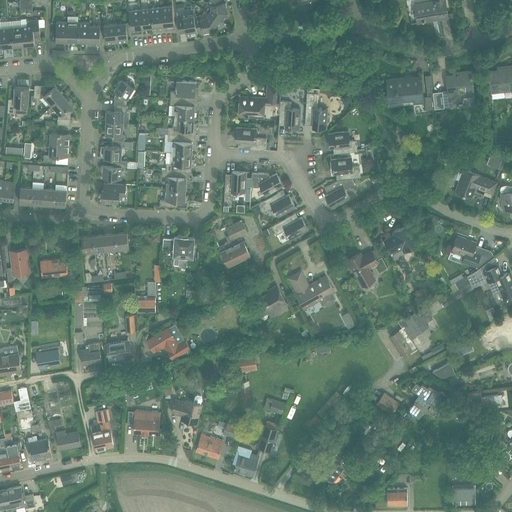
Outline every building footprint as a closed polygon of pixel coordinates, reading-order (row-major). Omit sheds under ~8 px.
[(211,10),(209,13),(222,22),(228,13),(226,1),(221,2),(220,0),(203,0),(204,0),(203,0),(206,0),(207,5),(210,5),(211,10)] [(311,0),(298,0),(300,3),(298,4),(301,12),(313,8),(311,0)] [(434,0),(435,2),(424,4),(414,6),(418,23),(448,17),(445,0),(434,0)] [(172,6),(160,7),(163,26),(174,24),(172,6)] [(160,7),(150,8),(152,27),(163,26),(160,7)] [(150,8),(139,9),(142,28),(152,27),(150,8)] [(142,28),(139,9),(129,11),(131,30),(142,28)] [(200,16),(194,17),(197,34),(197,30),(202,29),(203,34),(210,32),(209,30),(213,29),(220,20),(209,13),(205,17),(200,18),(200,16)] [(194,17),(193,15),(182,17),(182,20),(177,21),(179,34),(186,32),(186,36),(197,34),(194,17)] [(21,21),(10,22),(13,46),(24,45),(22,26),(21,21)] [(0,22),(0,26),(0,28),(3,47),(13,46),(10,22),(0,22)] [(39,22),(32,22),(32,25),(22,26),(24,45),(41,43),(39,22)] [(56,41),(67,41),(67,22),(56,22),(56,41)] [(67,41),(78,41),(78,22),(67,22),(67,41)] [(78,41),(89,41),(89,26),(89,23),(78,22),(78,41)] [(126,23),(115,24),(117,42),(128,41),(126,23)] [(117,42),(115,24),(104,25),(106,44),(117,42)] [(89,26),(89,41),(89,44),(100,44),(100,26),(89,26)] [(489,72),(490,82),(492,99),(504,97),(503,89),(511,88),(511,66),(502,67),(502,70),(489,72)] [(442,91),(444,101),(444,108),(454,106),(452,95),(473,93),(471,71),(460,72),(461,74),(447,76),(448,90),(442,91)] [(404,78),(387,80),(390,106),(399,105),(398,99),(413,97),(414,100),(414,103),(424,102),(423,99),(422,86),(421,76),(411,77),(412,80),(404,81),(404,78)] [(115,97),(114,106),(127,107),(127,98),(129,96),(134,87),(121,79),(114,90),(117,92),(115,97)] [(171,92),(170,98),(198,100),(199,91),(196,90),(196,81),(177,80),(176,87),(175,89),(176,89),(176,92),(171,92)] [(280,105),(280,101),(281,85),(268,84),(267,98),(255,98),(255,100),(253,100),(252,99),(240,98),(239,116),(263,117),(264,104),(280,105)] [(44,96),(52,105),(63,95),(55,85),(50,89),(47,86),(35,85),(34,96),(32,95),(31,107),(36,107),(36,98),(41,98),(44,96)] [(8,99),(8,109),(7,112),(27,114),(29,88),(15,87),(14,99),(8,99)] [(307,93),(306,115),(305,124),(306,125),(306,122),(313,122),(312,128),(326,129),(327,122),(328,122),(330,121),(330,117),(329,115),(327,115),(328,109),(317,108),(318,93),(307,93)] [(63,95),(52,105),(61,114),(58,117),(57,124),(70,125),(71,113),(68,109),(72,105),(63,95)] [(175,105),(175,116),(194,118),(195,109),(198,109),(198,100),(170,98),(170,105),(175,105)] [(291,102),(280,101),(280,105),(279,125),(280,122),(286,123),(285,128),(302,129),(299,128),(300,109),(291,109),(291,102)] [(107,111),(106,122),(123,123),(124,113),(127,113),(127,107),(114,106),(114,112),(107,111)] [(168,128),(168,134),(196,136),(197,127),(193,126),(194,118),(175,116),(174,128),(168,128)] [(112,134),(112,141),(125,141),(125,135),(123,135),(123,123),(106,122),(105,134),(112,134)] [(238,148),(265,150),(266,139),(256,138),(256,129),(237,128),(237,125),(236,142),(241,142),(241,148),(238,148)] [(51,133),(50,144),(69,145),(70,133),(58,133),(58,126),(46,126),(45,132),(51,133)] [(334,154),(358,151),(356,140),(349,141),(348,131),(329,134),(329,131),(328,131),(330,148),(336,147),(336,153),(334,153),(334,154)] [(173,141),(172,152),(192,154),(192,145),(195,145),(196,136),(168,134),(168,141),(173,141)] [(102,147),(101,153),(104,153),(104,158),(114,158),(121,158),(122,148),(125,148),(125,141),(112,141),(112,147),(105,146),(105,147),(102,147)] [(69,145),(50,144),(50,155),(44,155),(44,161),(56,162),(56,156),(68,156),(69,145)] [(166,164),(166,170),(194,172),(194,163),(191,162),(192,154),(172,152),(172,164),(166,164)] [(496,152),(491,165),(501,169),(508,152),(496,152)] [(351,157),(342,158),(332,159),(332,157),(331,157),(333,173),(339,173),(339,179),(337,179),(337,180),(361,177),(359,166),(352,167),(351,157)] [(103,178),(113,179),(121,179),(122,167),(128,167),(128,161),(114,160),(113,167),(101,166),(101,173),(103,173),(103,178)] [(167,177),(166,188),(186,189),(186,181),(189,181),(190,172),(162,169),(161,176),(167,177)] [(464,169),(463,172),(457,169),(454,179),(459,181),(456,191),(452,189),(452,190),(471,198),(475,187),(492,193),(497,182),(480,176),(480,175),(464,169)] [(226,174),(224,198),(235,199),(236,192),(245,192),(251,193),(251,187),(251,179),(246,179),(246,173),(249,173),(249,172),(232,171),(232,177),(226,176),(226,174)] [(251,179),(251,187),(258,187),(261,186),(266,195),(275,190),(276,192),(284,187),(277,173),(270,177),(268,174),(252,173),(251,179)] [(326,195),(332,208),(350,198),(345,190),(355,184),(352,179),(337,181),(325,188),(327,187),(330,193),(326,195)] [(16,182),(5,181),(3,199),(9,200),(9,201),(14,202),(15,190),(16,182)] [(101,194),(100,200),(101,200),(101,201),(118,202),(119,196),(125,196),(126,184),(112,183),(108,183),(104,183),(104,189),(102,189),(102,194),(101,194)] [(511,192),(501,194),(502,197),(500,199),(505,203),(506,210),(511,209),(511,185),(511,189),(511,192)] [(20,202),(31,203),(32,188),(21,187),(20,202)] [(31,203),(43,204),(44,189),(32,188),(31,203)] [(186,189),(166,188),(166,200),(160,199),(160,206),(188,208),(188,198),(185,198),(186,189)] [(43,204),(54,205),(55,189),(44,189),(43,204)] [(55,189),(54,205),(66,205),(67,190),(55,189)] [(283,190),(274,195),(258,204),(263,212),(273,207),(278,216),(295,207),(296,209),(297,209),(289,194),(284,197),(281,192),(283,191),(283,190)] [(296,213),(287,218),(271,226),(276,235),(285,230),(291,239),(308,230),(309,232),(310,232),(301,217),(297,220),(294,214),(296,213)] [(247,233),(246,229),(241,220),(226,227),(230,235),(226,237),(229,241),(225,243),(227,248),(222,251),(225,258),(224,258),(224,259),(225,259),(229,266),(250,255),(241,236),(247,233)] [(384,241),(389,249),(391,254),(402,248),(404,252),(419,244),(408,224),(393,232),(395,235),(384,241)] [(127,232),(115,234),(117,249),(129,247),(127,232)] [(115,234),(104,235),(106,250),(117,249),(115,234)] [(104,235),(93,236),(94,251),(106,250),(104,235)] [(173,250),(173,254),(173,256),(175,256),(174,264),(178,265),(187,266),(187,265),(191,265),(191,257),(193,258),(194,252),(195,240),(195,237),(189,236),(180,236),(174,235),(174,239),(163,238),(162,250),(173,250)] [(94,251),(93,236),(81,238),(83,253),(94,251)] [(457,236),(454,245),(452,250),(465,255),(462,262),(476,267),(481,255),(473,252),(477,243),(457,236)] [(7,268),(8,280),(14,279),(14,274),(30,272),(27,249),(10,251),(13,267),(7,268)] [(362,284),(366,284),(371,281),(373,278),(373,274),(369,267),(378,262),(372,251),(363,256),(361,253),(348,260),(360,282),(362,284)] [(103,254),(97,255),(99,263),(105,261),(103,254)] [(42,261),(43,267),(44,277),(68,274),(66,258),(42,261)] [(375,265),(380,274),(386,271),(380,262),(375,265)] [(511,276),(510,272),(503,275),(498,265),(483,271),(484,272),(469,279),(472,287),(487,281),(489,282),(491,283),(493,283),(495,283),(497,283),(504,300),(509,298),(510,298),(511,297),(511,276)] [(296,293),(301,302),(304,308),(320,299),(324,306),(333,301),(334,298),(331,293),(334,291),(326,276),(315,282),(315,285),(310,288),(301,272),(290,278),(298,292),(296,293)] [(278,285),(282,293),(292,288),(289,281),(278,285)] [(137,296),(138,311),(156,311),(155,296),(156,296),(156,282),(148,282),(148,296),(137,296)] [(112,284),(103,285),(104,293),(113,292),(112,284)] [(262,303),(256,306),(260,314),(266,311),(268,313),(287,303),(282,294),(277,286),(271,289),(272,291),(259,298),(262,303)] [(246,309),(253,307),(249,293),(242,295),(246,309)] [(423,307),(398,321),(402,328),(398,331),(390,336),(402,355),(411,350),(415,347),(411,340),(418,336),(416,334),(429,326),(422,316),(427,313),(423,307)] [(349,311),(342,315),(349,328),(355,324),(349,311)] [(126,316),(127,322),(128,332),(135,331),(133,315),(126,316)] [(511,315),(495,325),(501,338),(511,333),(511,315)] [(168,350),(173,358),(190,348),(185,340),(178,344),(168,328),(147,341),(153,351),(164,344),(168,350)] [(83,343),(82,332),(73,332),(74,344),(83,343)] [(106,345),(107,351),(109,361),(131,356),(129,341),(119,342),(106,345)] [(470,341),(457,346),(460,355),(473,349),(470,341)] [(80,350),(82,364),(102,361),(98,342),(89,344),(85,345),(86,349),(80,350)] [(432,348),(436,354),(446,347),(442,342),(432,348)] [(0,348),(0,375),(6,374),(6,372),(21,370),(18,349),(13,346),(3,348),(0,348)] [(40,351),(36,352),(39,369),(48,368),(47,365),(61,363),(60,358),(64,357),(60,357),(58,348),(40,351)] [(240,370),(240,372),(258,369),(255,349),(238,352),(239,359),(234,360),(236,370),(240,370)] [(433,372),(442,378),(455,373),(449,362),(433,372)] [(246,386),(255,385),(255,378),(246,378),(246,386)] [(129,382),(123,384),(127,399),(134,397),(129,382)] [(408,411),(416,417),(419,419),(429,404),(431,405),(430,406),(434,409),(435,408),(440,411),(443,406),(444,407),(447,403),(446,402),(449,397),(444,394),(445,393),(441,391),(439,390),(437,392),(429,386),(428,388),(422,384),(420,386),(416,383),(411,390),(419,395),(408,411)] [(249,386),(241,387),(245,411),(253,410),(249,386)] [(0,404),(14,401),(11,390),(0,392),(0,404)] [(503,398),(511,398),(511,390),(503,390),(503,398)] [(468,394),(468,399),(481,407),(503,404),(502,394),(482,397),(481,392),(468,394)] [(400,403),(384,393),(376,405),(392,415),(400,403)] [(195,398),(194,402),(186,400),(186,402),(175,399),(172,412),(182,415),(181,419),(196,423),(201,404),(202,400),(202,398),(201,396),(198,395),(196,396),(195,398)] [(285,403),(273,400),(270,409),(282,413),(285,403)] [(93,434),(96,449),(114,446),(108,420),(110,420),(108,410),(96,412),(98,422),(100,422),(102,432),(93,434)] [(148,433),(159,434),(160,419),(159,419),(160,412),(135,410),(135,411),(128,411),(127,424),(134,424),(134,432),(142,433),(148,434),(148,433)] [(18,414),(21,428),(29,426),(26,412),(18,414)] [(223,434),(240,439),(243,428),(227,423),(223,434)] [(379,442),(391,452),(402,439),(400,437),(404,431),(397,424),(392,431),(389,429),(379,442)] [(260,447),(270,450),(276,430),(266,427),(260,447)] [(57,432),(60,449),(81,445),(78,431),(64,434),(63,431),(57,432)] [(202,434),(200,441),(196,450),(218,457),(223,440),(202,434)] [(12,436),(5,438),(11,468),(22,465),(19,450),(22,449),(20,442),(13,443),(12,436)] [(11,468),(5,438),(0,438),(0,445),(1,450),(0,450),(0,466),(1,470),(11,468)] [(48,438),(38,440),(42,457),(52,455),(48,438)] [(42,457),(38,440),(28,443),(31,459),(42,457)] [(351,459),(337,448),(329,442),(322,450),(331,458),(320,472),(332,482),(351,459)] [(238,445),(235,455),(232,464),(235,465),(235,466),(236,466),(235,470),(252,475),(258,456),(251,454),(252,450),(238,445)] [(481,460),(471,470),(477,476),(482,470),(485,473),(490,468),(498,460),(490,453),(482,461),(481,460)] [(413,480),(413,464),(403,464),(402,466),(402,469),(399,469),(399,474),(397,471),(386,483),(387,484),(391,484),(399,475),(399,477),(407,477),(407,480),(413,480)] [(453,485),(454,504),(475,503),(474,485),(453,485)] [(21,486),(7,489),(11,506),(13,505),(14,507),(16,507),(16,508),(24,506),(25,508),(36,506),(33,494),(23,496),(21,486)] [(387,488),(387,495),(388,505),(408,505),(407,487),(387,488)] [(0,511),(0,508),(6,507),(7,511),(16,511),(16,508),(16,507),(14,507),(13,505),(11,506),(7,489),(0,490),(0,511)]
